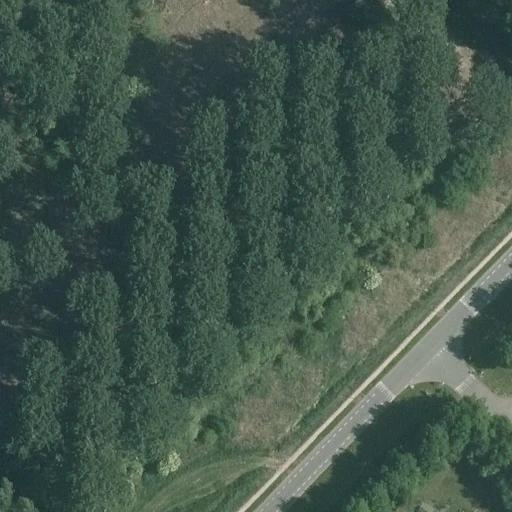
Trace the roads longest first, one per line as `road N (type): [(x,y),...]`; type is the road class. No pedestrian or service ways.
road 1 (unclassified): [(268,511),(511,262)]
road 2 (track): [(511,112),(399,0)]
road 3 (track): [(171,511),(265,463),(290,462),(306,473)]
